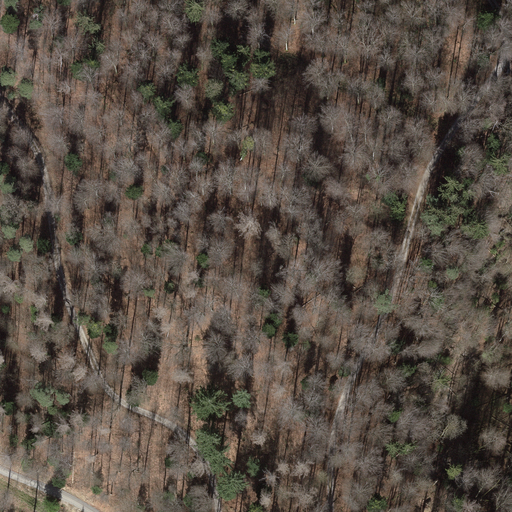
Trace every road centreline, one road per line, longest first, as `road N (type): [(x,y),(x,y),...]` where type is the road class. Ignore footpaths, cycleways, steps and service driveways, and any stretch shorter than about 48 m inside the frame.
road 1 (track): [(331,511),(336,426),(391,297),(430,167),(507,50),(490,0)]
road 2 (track): [(0,98),(40,159),(61,279),(98,375),(119,400),(192,443),(219,511)]
